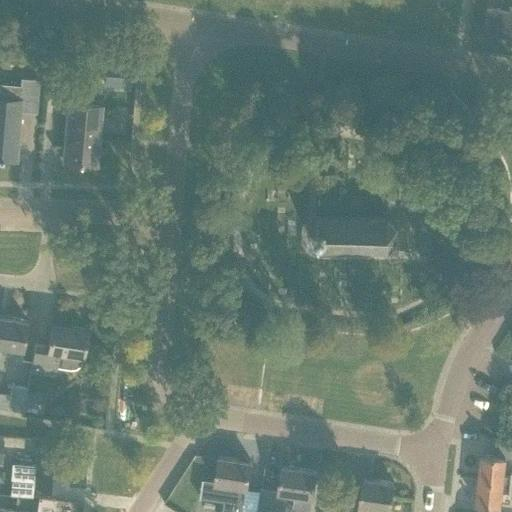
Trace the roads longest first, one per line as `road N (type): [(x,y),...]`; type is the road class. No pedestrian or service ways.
road 1 (residential): [(511,73),(194,22)]
road 2 (residential): [(197,414),(436,450)]
road 3 (residential): [(197,414),(164,387),(159,366),(172,215)]
road 4 (residential): [(172,215),(194,22)]
road 5 (residential): [(436,450),(470,354),(511,293)]
road 6 (residential): [(172,215),(0,209)]
road 7 (residential): [(194,22),(47,0)]
